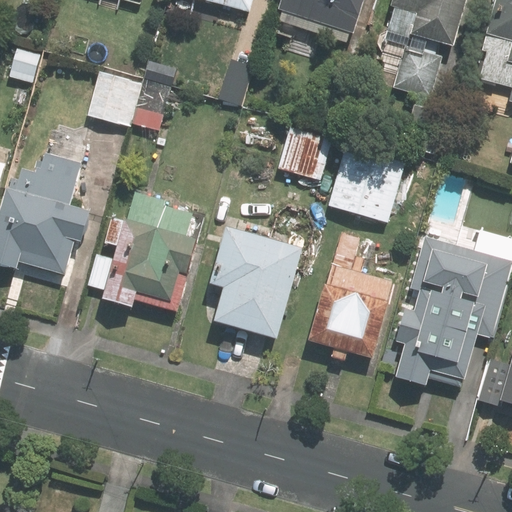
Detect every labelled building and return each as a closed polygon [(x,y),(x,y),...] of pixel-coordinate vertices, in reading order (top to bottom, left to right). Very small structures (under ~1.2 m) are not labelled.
[(258,0),(208,0),(255,13),(258,0)] [(365,0),(294,0),(288,21),(355,40),(365,0)] [(457,47),(470,0),(397,0),(395,8),(399,9),(392,31),(411,36),(417,13),(421,15),(415,35),(457,47)] [(511,0),(503,0),(489,49),(494,50),(486,79),(511,86),(511,0)] [(222,30),(170,15),(159,53),(212,68),(222,30)] [(42,53),(22,47),(15,73),(34,78),(42,53)] [(444,59),(409,50),(398,87),(433,97),(444,59)] [(144,82),(103,71),(91,116),(131,127),(144,82)] [(148,86),(137,125),(162,132),(172,92),(148,86)] [(436,153),(448,113),(419,105),(407,145),(436,153)] [(334,141),(293,130),(282,168),(324,180),(334,141)] [(410,163),(350,146),(333,206),(393,222),(410,163)] [(14,190),(0,237),(0,260),(25,268),(27,261),(70,274),(80,240),(89,243),(98,211),(73,205),(85,163),(50,153),(44,174),(30,170),(23,192),(14,190)] [(274,209),(275,188),(239,187),(239,208),(274,209)] [(192,237),(198,214),(170,206),(171,202),(141,193),(134,220),(133,223),(119,219),(113,243),(126,247),(122,260),(101,254),(92,286),(113,293),(111,299),(139,307),(142,299),(182,310),(202,240),(192,237)] [(229,288),(220,322),(280,339),(305,250),(231,230),(215,284),(229,288)] [(373,355),(389,300),(390,297),(395,281),(360,271),(364,257),(354,254),(360,235),(342,230),(311,338),(334,344),(336,345),(333,354),(346,358),(349,348),(373,355)] [(511,263),(511,257),(427,235),(409,298),(416,309),(416,310),(409,309),(401,339),(407,341),(398,375),(428,383),(430,377),(460,385),(462,376),(468,378),(482,327),(493,331),(511,263)] [(511,369),(501,408),(511,410),(511,369)]
